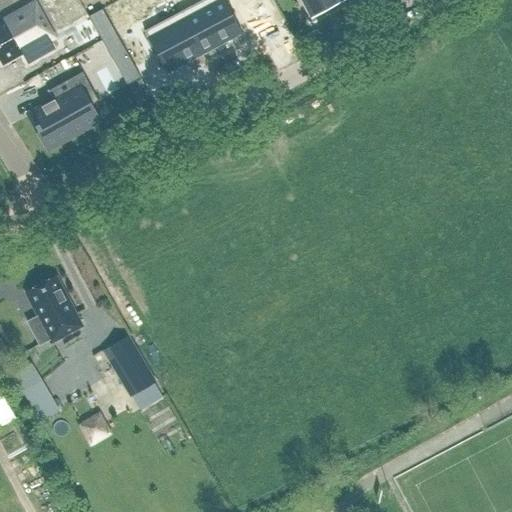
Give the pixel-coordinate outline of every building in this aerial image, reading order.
[(236,0),(204,0),(182,12),(204,54),(252,29),(236,0)] [(300,0),(310,17),(341,0),(300,0)] [(46,24),(34,3),(4,20),(5,22),(0,24),(0,60),(1,63),(21,52),(27,62),(53,48),(50,42),(41,27),(46,24)] [(100,40),(125,85),(140,77),(101,8),(87,16),(100,40)] [(180,12),(134,36),(156,78),(202,53),(180,12)] [(95,121),(87,107),(98,101),(81,72),(56,86),(57,86),(48,91),(50,94),(50,95),(53,100),(53,101),(30,114),(36,125),(34,126),(37,132),(39,131),(48,147),(95,121)] [(73,315),(53,278),(27,292),(39,315),(27,322),(39,344),(51,338),(52,340),(66,332),(61,322),(73,315)] [(0,356),(8,352),(0,337),(0,356)] [(153,382),(126,337),(104,350),(130,395),(153,382)] [(0,426),(15,417),(0,389),(0,426)]
